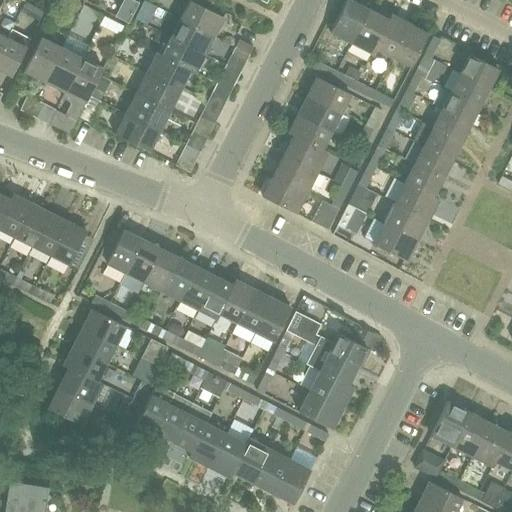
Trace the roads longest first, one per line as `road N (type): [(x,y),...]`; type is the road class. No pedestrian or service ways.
road 1 (residential): [(429,337),(203,211)]
road 2 (residential): [(203,211),(310,0)]
road 3 (residential): [(203,211),(0,139)]
road 4 (residential): [(339,511),(429,337)]
